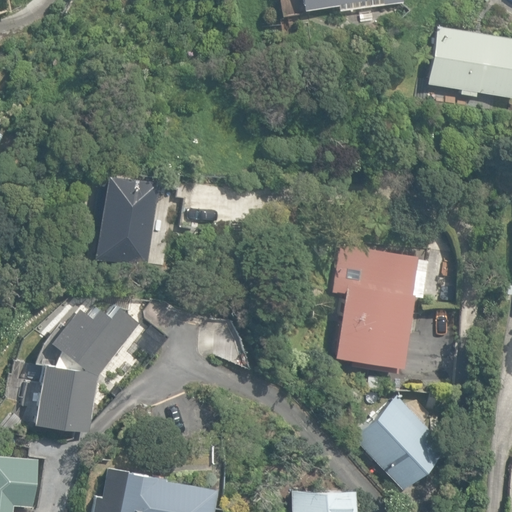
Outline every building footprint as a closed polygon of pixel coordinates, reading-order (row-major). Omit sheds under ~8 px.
[(335,5),(336,9),(400,0),(399,0),(299,0),(300,9),(335,4),(335,5)] [(511,96),(511,36),(510,37),(433,25),(424,83),(457,88),(457,92),(472,95),(473,91),(511,96)] [(265,146),(268,174),(295,172),(292,143),(265,146)] [(89,257),(142,265),(146,239),(150,240),(155,207),(150,207),(154,180),(103,172),(89,257)] [(329,353),(395,364),(413,254),(337,241),(330,290),(339,291),(329,353)] [(34,423),(84,431),(93,376),(137,322),(112,302),(103,313),(92,304),(85,314),(74,305),(46,339),(81,367),(44,361),(34,423)] [(381,375),(366,373),(364,385),(379,388),(381,375)] [(351,433),(400,487),(444,447),(395,393),(351,433)] [(0,511),(8,511),(9,503),(29,505),(34,457),(0,453),(0,511)] [(208,511),(212,486),(155,479),(156,473),(104,467),(101,495),(93,494),(90,511),(208,511)] [(289,488),(289,511),(350,511),(350,487),(289,488)]
